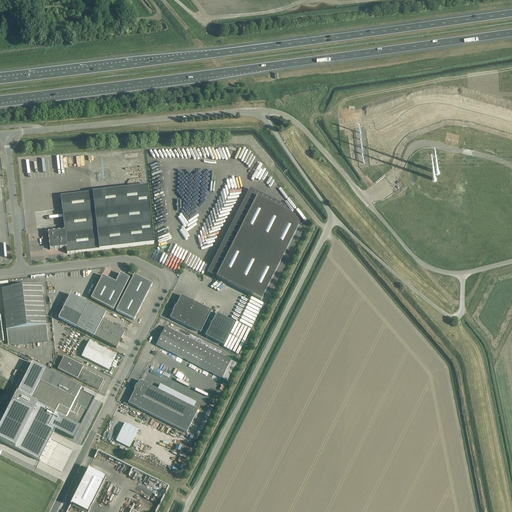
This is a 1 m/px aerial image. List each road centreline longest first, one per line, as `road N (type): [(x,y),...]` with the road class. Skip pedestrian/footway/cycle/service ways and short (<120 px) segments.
road 1 (motorway): [(0,100),(511,32)]
road 2 (motorway): [(511,13),(0,80)]
road 3 (unclassified): [(20,270),(132,260),(166,283),(55,511)]
road 4 (unclassified): [(187,511),(333,218)]
road 5 (unclassified): [(462,273),(421,263),(310,134),(292,119),(260,111)]
road 6 (unclassified): [(5,133),(260,111)]
road 7 (unclassified): [(333,218),(451,316),(461,314),(462,273)]
road 8 (unclassified): [(20,270),(5,133)]
road 9 (unclassified): [(260,111),(333,218)]
